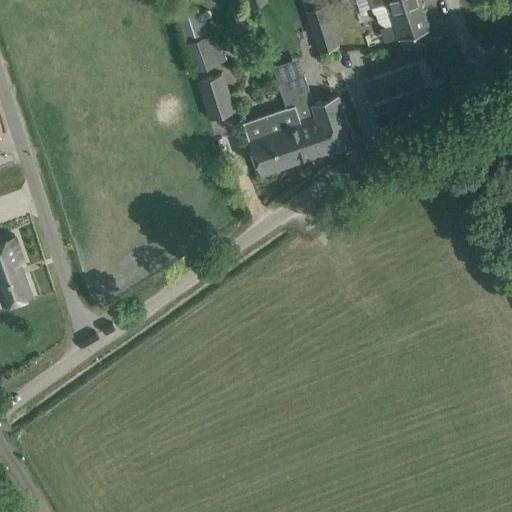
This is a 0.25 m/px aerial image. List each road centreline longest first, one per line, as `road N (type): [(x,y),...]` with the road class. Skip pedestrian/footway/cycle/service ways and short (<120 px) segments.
road 1 (unclassified): [(95,341),(486,71)]
road 2 (unclassified): [(95,341),(73,306),(0,80)]
